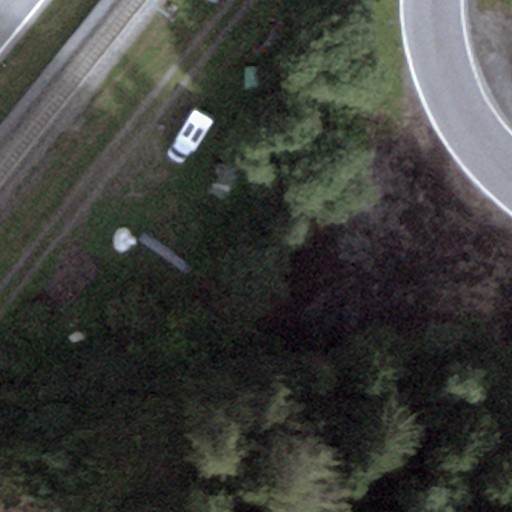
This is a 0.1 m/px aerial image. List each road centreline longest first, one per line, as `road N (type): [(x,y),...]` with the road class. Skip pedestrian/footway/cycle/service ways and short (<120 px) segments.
road 1 (track): [(244,0),(0,278)]
road 2 (unclassified): [(435,0),(447,70),(469,122),(511,168)]
